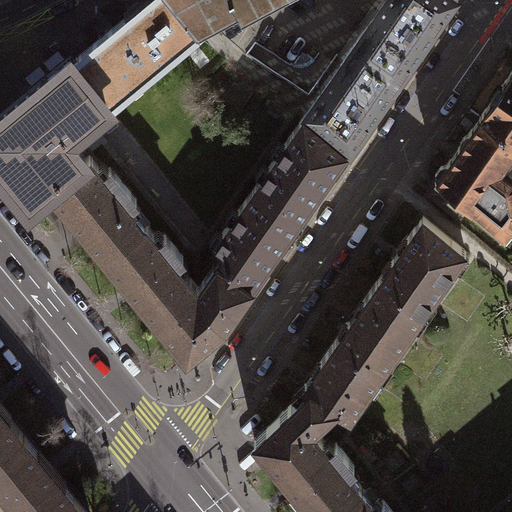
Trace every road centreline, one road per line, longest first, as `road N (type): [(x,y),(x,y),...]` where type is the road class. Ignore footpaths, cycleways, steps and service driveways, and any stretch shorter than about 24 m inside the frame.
road 1 (residential): [(497,0),(168,471)]
road 2 (primary): [(168,471),(0,262)]
